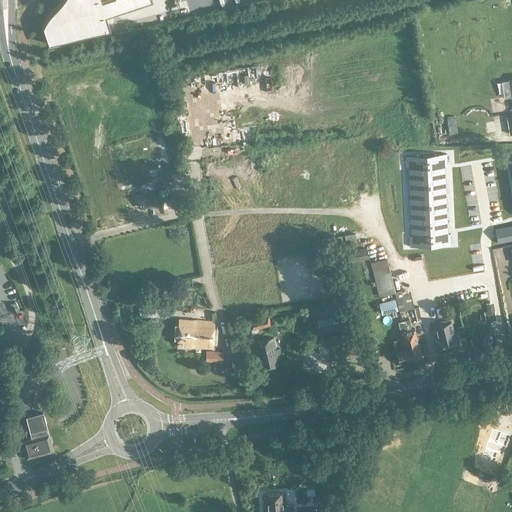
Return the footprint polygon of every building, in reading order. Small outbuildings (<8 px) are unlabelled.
[(152,0),(62,0),(61,3),(59,5),(57,7),(55,9),(53,11),(52,13),(51,14),(50,15),(49,16),(48,17),(47,18),(46,20),(45,21),(45,22),(44,24),(44,25),(43,26),(47,40),(48,44),(111,29),(106,15),(152,0)] [(511,79),(502,81),(504,98),(511,96),(511,79)] [(426,155),(427,165),(447,164),(446,154),(426,155)] [(427,165),(426,155),(406,155),(406,166),(427,165)] [(447,165),(447,164),(427,165),(427,175),(447,174),(445,174),(444,165),(447,165)] [(407,176),(427,175),(427,165),(406,166),(409,166),(409,176),(407,176)] [(427,185),(448,184),(445,184),(445,175),(447,175),(447,174),(427,175),(427,185)] [(407,186),(427,185),(427,175),(407,176),(409,176),(410,186),(407,186)] [(446,194),(445,185),(448,185),(448,184),(427,185),(428,195),(448,194),(446,194)] [(427,185),(407,186),(410,186),(410,196),(408,196),(428,195),(427,185)] [(153,191),(137,196),(140,207),(156,203),(153,191)] [(428,195),(428,205),(449,204),(446,204),(446,195),(448,195),(448,194),(428,195)] [(428,195),(408,196),(410,196),(411,206),(408,206),(428,205),(428,195)] [(446,214),(446,205),(449,205),(449,204),(428,205),(429,215),(449,214),(446,214)] [(429,215),(428,205),(408,206),(411,206),(411,216),(409,216),(429,215)] [(449,215),(449,214),(429,215),(429,225),(449,224),(447,224),(447,215),(449,215)] [(429,215),(409,216),(411,216),(412,226),(409,226),(429,225),(429,215)] [(449,224),(429,225),(430,235),(450,234),(447,234),(447,225),(449,225),(449,224)] [(430,235),(429,225),(409,226),(412,226),(412,236),(410,236),(430,235)] [(511,225),(495,229),(498,243),(511,239),(511,225)] [(356,242),(355,233),(336,236),(338,246),(356,242)] [(450,245),(450,236),(450,234),(430,235),(430,246),(450,245)] [(430,235),(410,236),(410,244),(410,247),(430,246),(430,235)] [(346,252),(348,262),(368,259),(366,248),(346,252)] [(398,264),(407,262),(404,251),(395,253),(398,264)] [(395,293),(387,259),(371,262),(379,296),(395,293)] [(478,277),(480,290),(489,289),(487,276),(478,277)] [(432,287),(436,307),(460,302),(459,297),(468,295),(465,281),(432,287)] [(410,293),(402,295),(401,291),(395,293),(399,311),(413,307),(417,322),(410,293)] [(400,320),(395,300),(379,303),(382,314),(390,312),(392,322),(400,320)] [(10,305),(14,314),(20,311),(17,302),(10,305)] [(146,317),(159,317),(158,307),(146,307),(146,317)] [(249,320),(251,330),(271,325),(268,313),(260,315),(261,317),(249,320)] [(316,320),(319,336),(351,330),(348,314),(316,320)] [(272,319),(273,326),(283,324),(282,317),(272,319)] [(177,346),(212,348),(215,321),(179,318),(177,346)] [(413,349),(415,359),(423,357),(419,344),(415,328),(412,329),(409,319),(404,320),(406,327),(405,328),(408,339),(409,342),(410,341),(412,350),(413,349)] [(454,330),(455,333),(454,333),(451,322),(446,323),(445,319),(438,321),(439,325),(435,326),(437,337),(434,338),(438,353),(461,347),(461,345),(467,344),(463,328),(454,330)] [(408,339),(405,328),(400,329),(402,338),(394,341),(397,350),(396,350),(400,363),(415,359),(413,349),(412,350),(410,341),(409,342),(408,339)] [(255,342),(261,369),(279,365),(273,338),(255,342)] [(205,362),(222,363),(223,351),(206,350),(205,362)] [(26,416),(31,438),(21,440),(26,459),(53,452),(43,412),(26,416)] [(501,458),(510,435),(490,428),(482,450),(483,450),(482,453),(481,453),(478,461),(492,466),(495,458),(494,458),(495,456),(496,455),(501,458)] [(380,436),(375,435),(371,446),(377,448),(380,436)] [(325,467),(348,468),(349,460),(326,459),(325,467)] [(293,511),(293,505),(285,505),(285,493),(264,494),(264,511),(293,511)]
